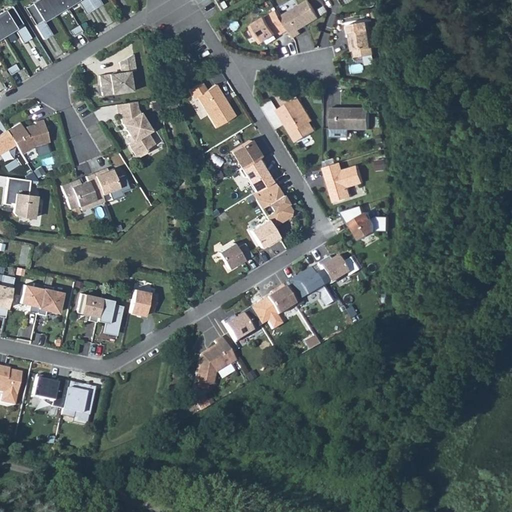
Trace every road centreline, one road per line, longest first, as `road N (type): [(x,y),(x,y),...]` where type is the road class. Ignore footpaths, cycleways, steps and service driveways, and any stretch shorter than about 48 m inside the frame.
road 1 (residential): [(232,71),(315,215),(308,238),(112,362),(0,343)]
road 2 (track): [(0,461),(165,511)]
road 3 (residential): [(46,74),(166,0)]
